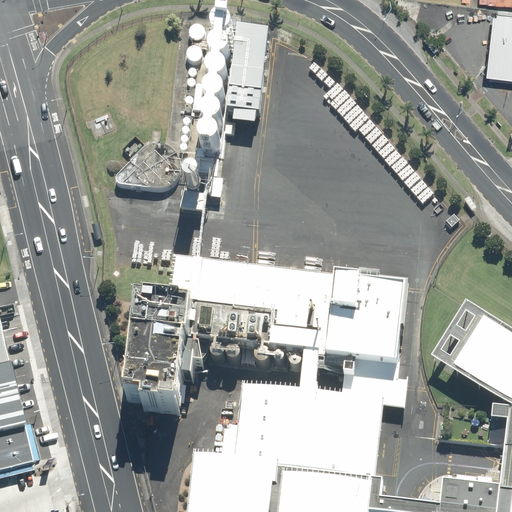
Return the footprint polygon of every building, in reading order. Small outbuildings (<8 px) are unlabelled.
[(511,18),(491,15),(483,76),(511,79),(511,18)] [(228,47),(232,42),(233,37),(231,31),(227,27),(221,27),(216,29),(213,35),(213,41),(216,45),(222,48),(228,47)] [(259,128),(269,32),(240,29),(230,125),(259,128)] [(226,68),(230,64),(232,58),(230,53),(225,49),(219,48),(214,51),(211,56),(211,62),(215,67),(220,69),(226,68)] [(224,90),(228,86),(229,80),(227,74),(223,71),(217,70),(211,73),(208,78),(209,84),(212,89),(218,91),(224,90)] [(221,112),(225,108),(226,103),(224,97),(220,93),(214,93),(208,95),(205,101),(206,106),(209,111),(215,113),(221,112)] [(218,134),(222,130),(224,124),(222,119),(217,115),(211,115),(206,117),(203,122),(203,128),(207,133),(212,135),(218,134)] [(215,156),(220,152),(221,146),(219,140),(214,137),(209,136),(203,139),(200,144),(200,150),(204,155),(209,157),(215,156)] [(135,156),(135,158),(120,176),(115,182),(148,191),(151,192),(154,192),(157,192),(160,192),(163,191),(166,190),(169,188),(171,187),(173,184),(175,182),(177,179),(178,177),(179,174),(179,171),(179,168),(179,165),(178,162),(177,159),(176,156),(174,154),(172,151),(170,149),(167,148),(164,146),(161,146),(158,145),(155,145),(152,145),(149,146),(146,147),(144,148),(141,150),(139,152),(137,154),(135,156)] [(183,193),(180,193),(179,200),(166,199),(165,206),(179,207),(178,213),(201,214),(203,194),(194,194),(195,194),(196,193),(197,192),(198,190),(198,189),(198,187),(198,186),(198,184),(198,183),(197,181),(196,180),(195,179),(194,178),(193,177),(191,177),(190,177),(188,177),(187,177),(185,178),(184,178),(183,179),(182,181),(181,182),(180,183),(180,185),(180,186),(180,188),(180,189),(181,191),(182,192),(183,193)] [(352,278),(191,260),(186,303),(146,298),(135,396),(148,397),(148,404),(190,408),(197,342),(334,357),(335,350),(401,358),(409,284),(352,278)] [(511,335),(463,308),(430,361),(479,391),(495,402),(507,409),(501,466),(498,494),(511,495),(511,335)] [(0,332),(0,471),(33,464),(0,332)] [(192,464),(187,511),(368,511),(381,400),(242,385),(233,469),(192,464)] [(188,448),(173,463),(179,469),(194,454),(188,448)] [(511,511),(511,495),(498,494),(438,487),(435,511),(511,511)]
